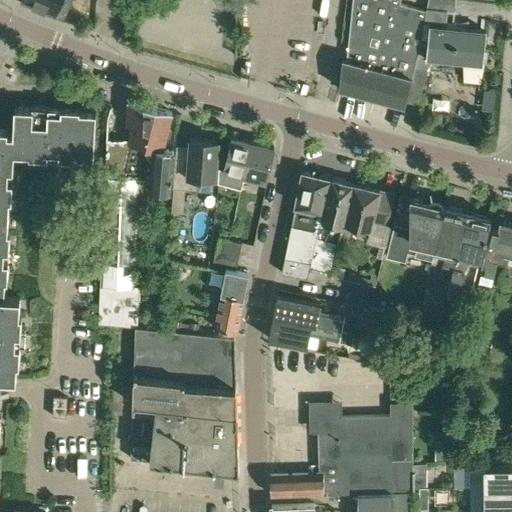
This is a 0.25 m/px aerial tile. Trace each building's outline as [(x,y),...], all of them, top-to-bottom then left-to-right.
[(21,0),(21,1),(64,19),(71,0),(21,0)] [(352,0),(345,59),(342,59),(339,87),(404,105),(406,99),(415,60),(417,51),(420,38),(426,10),(400,3),(400,0),(352,0)] [(453,0),(427,0),(426,10),(420,38),(417,51),(415,60),(406,99),(418,102),(431,57),(463,61),(465,81),(482,83),(484,63),(481,63),(484,30),(461,28),(461,21),(446,20),(447,10),(452,11),(453,0)] [(14,106),(13,134),(12,153),(14,153),(28,154),(28,156),(47,157),(48,152),(58,152),(58,157),(77,158),(77,156),(94,157),(96,111),(79,110),(79,108),(46,106),(46,99),(35,99),(35,105),(31,105),(31,107),(29,107),(29,101),(18,100),(17,107),(14,106)] [(105,178),(122,179),(138,179),(149,180),(152,148),(163,149),(166,135),(169,136),(170,130),(168,129),(172,112),(127,100),(127,111),(126,139),(106,139),(105,178)] [(0,214),(8,214),(9,200),(11,200),(12,181),(7,181),(7,170),(13,171),(14,153),(12,153),(13,134),(7,134),(7,129),(4,129),(4,123),(0,122),(0,214)] [(241,189),(244,176),(253,141),(231,136),(223,169),(218,168),(218,183),(241,189)] [(175,161),(172,187),(196,189),(197,177),(214,178),(217,140),(190,138),(188,162),(175,161)] [(274,147),(253,141),(244,176),(265,181),(274,147)] [(152,148),(149,180),(149,189),(170,191),(174,150),(163,149),(152,148)] [(331,178),(330,178),(331,173),(320,173),(320,175),(302,171),(284,256),(310,262),(320,224),(331,178)] [(138,179),(122,179),(105,178),(100,272),(100,285),(98,322),(137,325),(140,285),(133,284),(138,179)] [(331,178),(320,224),(330,227),(328,235),(327,234),(321,259),(333,262),(339,238),(342,225),(343,222),(353,183),(331,178)] [(394,193),(353,183),(343,222),(370,229),(367,241),(386,246),(391,224),(387,223),(394,193)] [(433,252),(434,252),(445,206),(444,206),(443,205),(440,201),(433,199),(428,202),(427,201),(426,204),(422,203),(422,200),(410,197),(409,198),(409,238),(391,234),(386,255),(405,260),(407,251),(432,257),(429,268),(428,269),(429,269),(429,268),(433,252)] [(460,210),(445,206),(434,252),(445,255),(440,272),(451,275),(467,211),(466,211),(466,214),(461,213),(462,210),(460,209),(460,210)] [(467,211),(451,275),(447,292),(459,295),(466,270),(464,268),(466,261),(478,264),(477,264),(478,264),(480,256),(481,256),(490,217),(489,217),(473,213),(474,213),(472,212),(471,215),(466,214),(467,211)] [(0,295),(4,296),(4,295),(5,280),(7,280),(8,261),(3,261),(4,250),(9,251),(10,232),(7,231),(8,214),(0,214),(0,295)] [(511,222),(499,219),(497,226),(492,225),(488,240),(493,241),(492,248),(490,247),(484,275),(480,274),(478,282),(479,283),(479,282),(480,274),(493,278),(497,262),(506,264),(509,253),(511,253),(511,222)] [(216,249),(239,254),(242,242),(229,239),(219,237),(216,249)] [(239,254),(216,249),(213,261),(236,266),(239,254)] [(348,270),(331,267),(329,276),(346,280),(348,270)] [(248,273),(225,268),(220,293),(221,293),(214,326),(236,331),(243,298),(248,273)] [(375,285),(352,281),(349,292),(372,297),(375,285)] [(372,297),(349,292),(346,304),(369,308),(372,297)] [(315,302),(277,294),(272,316),(340,330),(343,319),(313,313),(315,302)] [(0,377),(16,378),(17,361),(19,362),(20,343),(15,342),(15,332),(21,332),(22,313),(19,313),(20,296),(4,295),(4,296),(0,295),(0,377)] [(272,316),(268,338),(306,346),(309,334),(338,340),(337,341),(355,346),(357,347),(357,346),(372,349),(375,337),(358,334),(340,330),(272,316)] [(236,411),(236,391),(234,336),(135,326),(130,458),(236,469),(238,469),(238,457),(237,423),(237,411),(236,411)] [(373,359),(384,361),(388,341),(377,338),(373,356),(373,359)] [(319,462),(339,461),(412,459),(412,401),(411,366),(390,364),(391,406),(390,406),(390,414),(317,416),(319,462)] [(66,416),(67,396),(53,396),(52,416),(66,416)] [(435,459),(447,459),(447,440),(435,440),(435,459)] [(271,493),(271,495),(340,492),(357,492),(392,491),(412,490),(412,488),(412,463),(412,459),(339,461),(339,478),(323,479),(323,472),(270,474),(271,492),(271,493)] [(425,462),(412,463),(412,488),(419,488),(426,487),(425,462)] [(472,487),(483,487),(511,486),(511,464),(472,465),(472,487)] [(511,486),(483,487),(472,487),(472,509),(484,509),(511,508),(511,486)] [(428,487),(426,487),(419,488),(419,498),(428,497),(428,487)] [(412,511),(412,490),(392,491),(357,492),(357,511),(412,511)] [(314,503),(271,505),(271,511),(337,511),(314,511),(314,503)]
